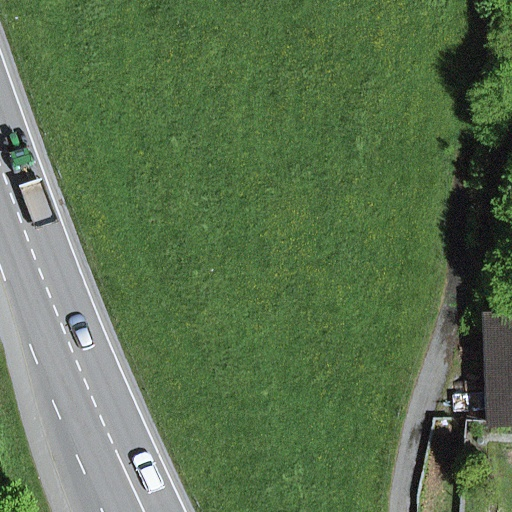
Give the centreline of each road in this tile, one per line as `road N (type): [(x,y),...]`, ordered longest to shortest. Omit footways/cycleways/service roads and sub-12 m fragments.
road 1 (primary): [(0,148),(50,298),(153,511)]
road 2 (track): [(473,17),(464,172)]
road 3 (track): [(511,169),(495,230),(455,306)]
